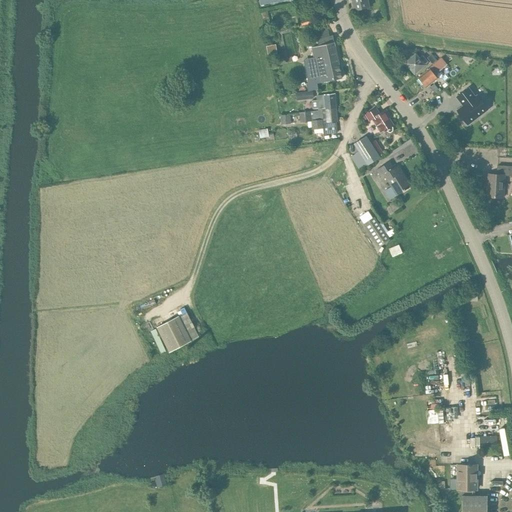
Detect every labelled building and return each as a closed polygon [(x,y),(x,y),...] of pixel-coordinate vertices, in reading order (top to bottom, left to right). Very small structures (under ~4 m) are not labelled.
[(351,0),(354,10),(369,7),(367,0),(351,0)] [(314,61),(317,74),(305,76),(308,90),(317,89),(316,83),(319,83),(323,83),(322,81),(342,77),(334,42),(333,36),(317,39),(319,46),(311,47),(312,50),(303,52),(305,63),(314,61)] [(275,44),(266,46),(268,55),(277,53),(275,44)] [(394,50),(390,51),(392,59),(399,57),(397,50),(397,49),(394,50)] [(419,58),(416,54),(405,63),(415,74),(425,65),(428,61),(423,55),(419,58)] [(427,58),(432,64),(437,60),(431,54),(427,58)] [(428,70),(418,78),(426,87),(437,78),(435,75),(447,64),(441,58),(429,68),(429,69),(428,70)] [(434,83),(430,86),(434,91),(431,93),(434,97),(440,93),(437,89),(438,88),(434,83)] [(468,88),(457,97),(463,106),(457,111),(467,125),(487,109),(477,96),(475,97),(468,88)] [(313,91),(296,93),(297,100),(314,99),(313,91)] [(323,127),(324,134),(337,132),(336,121),(338,121),(335,94),(320,95),(317,95),(318,100),(312,100),(312,109),(318,108),(319,111),(300,112),(300,122),(313,120),(314,128),(323,127)] [(392,125),(393,124),(384,110),(379,113),(376,108),(366,114),(369,120),(372,118),(381,133),(386,130),(386,131),(390,133),(393,131),(394,127),(392,125)] [(284,115),(280,115),(281,124),(282,124),(286,124),(288,124),(291,124),(290,114),(285,115),(284,115)] [(368,164),(379,157),(366,136),(354,144),(368,164)] [(396,195),(411,186),(398,164),(393,167),(390,161),(376,169),(381,176),(384,174),(396,195)] [(497,175),(488,175),(487,198),(504,199),(505,177),(511,176),(511,167),(498,166),(497,175)] [(379,245),(388,239),(374,218),(365,224),(379,245)] [(402,253),(398,245),(389,249),(392,257),(402,253)] [(169,352),(199,336),(187,312),(179,316),(178,315),(157,326),(169,352)] [(161,353),(166,351),(156,329),(151,331),(161,353)] [(458,466),(458,479),(450,479),(450,489),(458,489),(459,489),(459,496),(462,496),(461,511),(487,511),(487,495),(475,495),(475,489),(476,489),(476,480),(474,480),(474,466),(458,466)]
